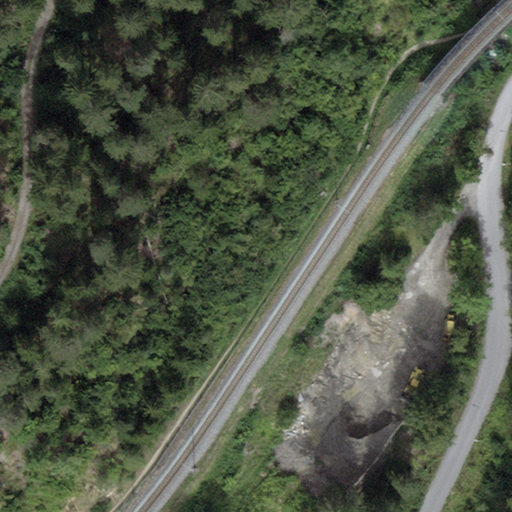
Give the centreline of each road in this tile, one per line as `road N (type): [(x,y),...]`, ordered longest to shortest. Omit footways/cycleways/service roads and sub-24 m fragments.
road 1 (unclassified): [(429,511),(496,344),(503,286),(492,154),(511,93)]
road 2 (track): [(491,185),(438,239),(403,333),(374,375),(242,511)]
road 3 (track): [(0,280),(29,181),(29,54),(54,0)]
